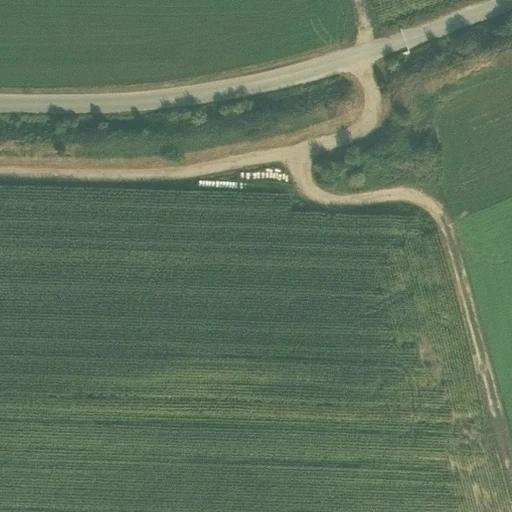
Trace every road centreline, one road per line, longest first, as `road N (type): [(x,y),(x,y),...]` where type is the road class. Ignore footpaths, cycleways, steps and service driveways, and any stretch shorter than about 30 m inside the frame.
road 1 (track): [(0,175),(196,171),(362,129),(373,110),(360,0)]
road 2 (track): [(288,151),(305,187),(341,195),(411,192),(442,222),(511,473)]
